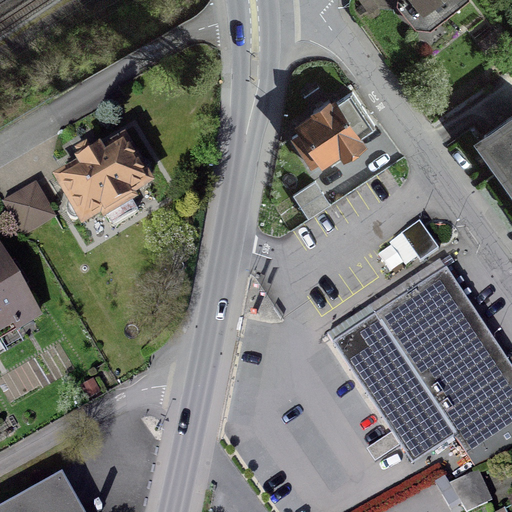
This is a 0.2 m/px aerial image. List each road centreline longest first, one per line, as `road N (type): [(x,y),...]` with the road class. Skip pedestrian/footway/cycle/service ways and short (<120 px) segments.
road 1 (secondary): [(201,382),(246,132),(254,9)]
road 2 (residential): [(511,287),(305,0)]
road 3 (residential): [(201,382),(132,393),(0,467)]
road 4 (secondary): [(173,511),(201,382)]
